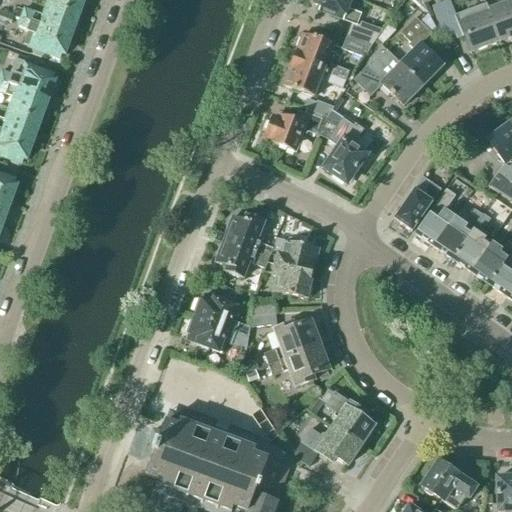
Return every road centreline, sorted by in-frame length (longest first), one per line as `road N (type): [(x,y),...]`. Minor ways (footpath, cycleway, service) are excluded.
road 1 (residential): [(83,511),(218,160)]
road 2 (residential): [(0,347),(125,0)]
road 3 (residential): [(358,230),(398,163),(470,91),(511,75)]
road 4 (residential): [(425,418),(353,345),(345,279),(358,230)]
road 5 (residential): [(511,348),(358,230)]
road 6 (residential): [(218,160),(279,0)]
road 7 (residential): [(358,230),(218,160)]
